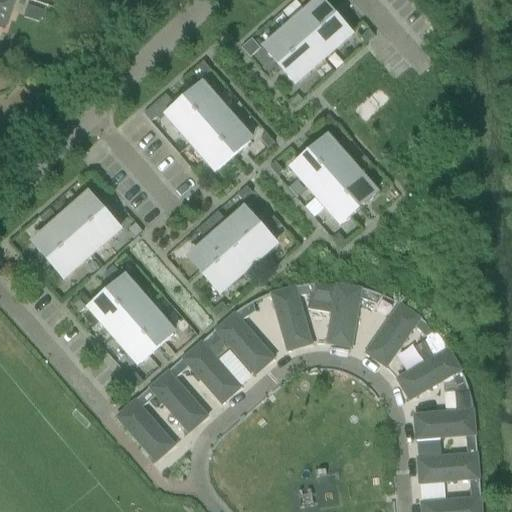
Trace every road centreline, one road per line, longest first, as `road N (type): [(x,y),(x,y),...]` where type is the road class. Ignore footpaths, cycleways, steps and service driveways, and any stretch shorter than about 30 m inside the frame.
road 1 (residential): [(203,498),(196,453),(211,433),(286,370),(315,360),(361,370),(393,407),(402,511)]
road 2 (residential): [(0,213),(209,0)]
road 3 (residential): [(101,413),(0,290)]
